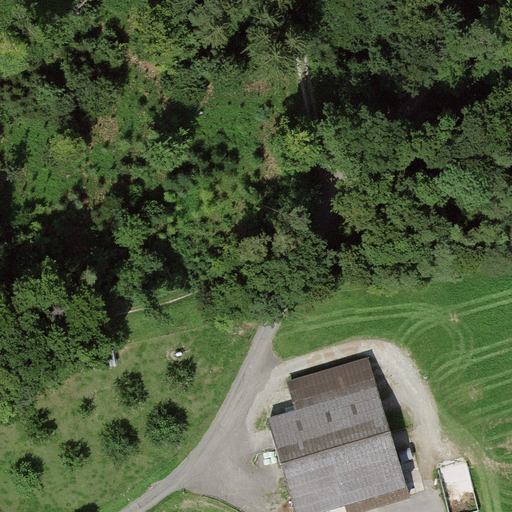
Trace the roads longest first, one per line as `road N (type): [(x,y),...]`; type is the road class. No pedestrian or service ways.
road 1 (track): [(499,0),(336,189)]
road 2 (track): [(336,189),(285,0)]
